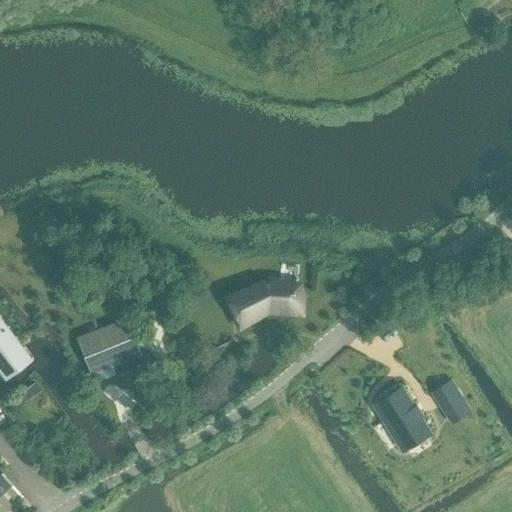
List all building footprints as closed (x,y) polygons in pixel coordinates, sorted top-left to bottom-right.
[(227,298),(239,323),(265,310),(266,310),(266,312),(302,315),(303,296),(298,295),(299,284),(264,282),(263,281),(227,298)] [(108,326),(76,339),(91,375),(122,362),(115,345),(134,338),(126,319),(108,326)] [(0,362),(5,368),(24,353),(0,322),(0,362)] [(449,381),(433,392),(444,411),(461,400),(449,381)] [(33,384),(24,392),(29,399),(39,391),(33,384)] [(401,388),(373,405),(400,449),(428,432),(419,417),(421,416),(415,405),(412,407),(401,388)] [(2,469),(0,470),(0,509),(21,491),(2,469)]
